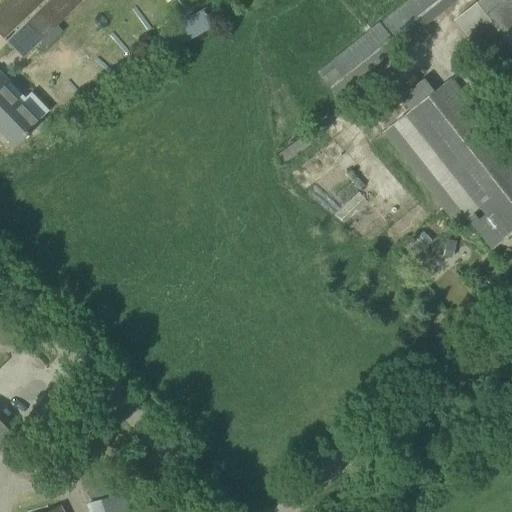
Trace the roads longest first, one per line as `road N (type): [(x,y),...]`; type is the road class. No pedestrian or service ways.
road 1 (unclassified): [(232,511),(0,274)]
road 2 (unclassified): [(274,511),(511,331)]
